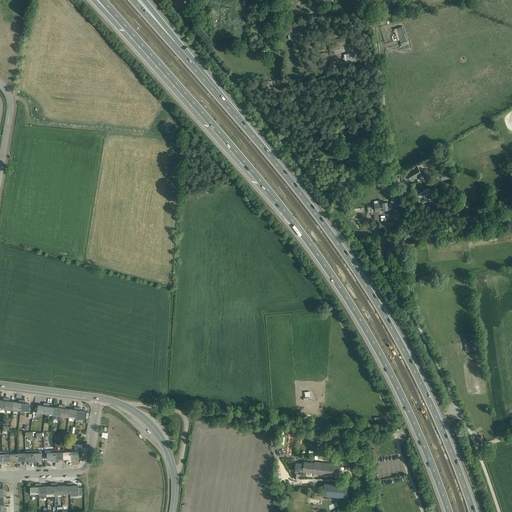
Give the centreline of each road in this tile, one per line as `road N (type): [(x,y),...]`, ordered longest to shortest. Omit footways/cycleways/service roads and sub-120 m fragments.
road 1 (motorway): [(125,25),(251,169),(342,290),(386,365),(448,511)]
road 2 (motorway): [(472,511),(428,398),(362,279),(179,52)]
road 3 (unclassified): [(498,511),(460,409),(411,311),(395,178)]
road 4 (track): [(395,178),(373,0)]
road 5 (residential): [(13,476),(86,473),(101,398)]
road 6 (unclassified): [(174,474),(185,418),(123,405)]
